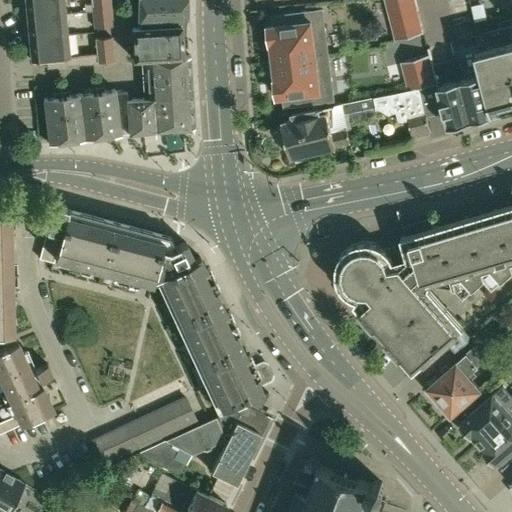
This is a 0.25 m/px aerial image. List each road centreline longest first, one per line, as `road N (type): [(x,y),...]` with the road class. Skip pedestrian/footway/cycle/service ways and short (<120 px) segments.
road 1 (residential): [(0,458),(70,436),(82,412),(29,295),(26,171)]
road 2 (secondary): [(237,206),(511,152)]
road 3 (tertiary): [(26,171),(237,206)]
road 4 (tertiary): [(237,206),(220,126),(211,0)]
road 5 (secondary): [(329,367),(461,511)]
road 6 (secondary): [(329,367),(257,266),(237,206)]
road 7 (residential): [(244,511),(293,413),(329,367)]
